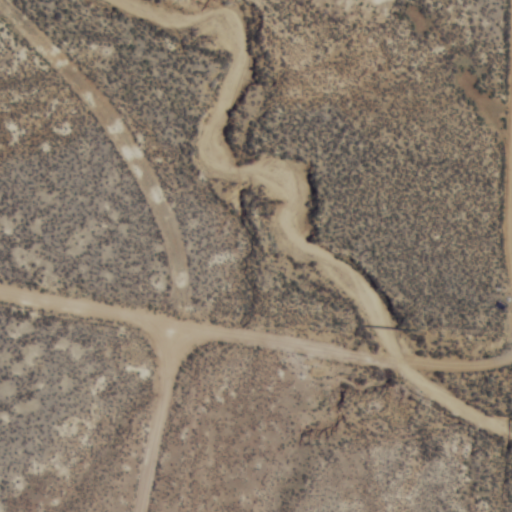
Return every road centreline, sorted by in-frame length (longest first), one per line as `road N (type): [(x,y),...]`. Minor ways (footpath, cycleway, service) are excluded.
road 1 (residential): [(0,283),(141,312),(511,343)]
road 2 (residential): [(477,511),(511,160)]
